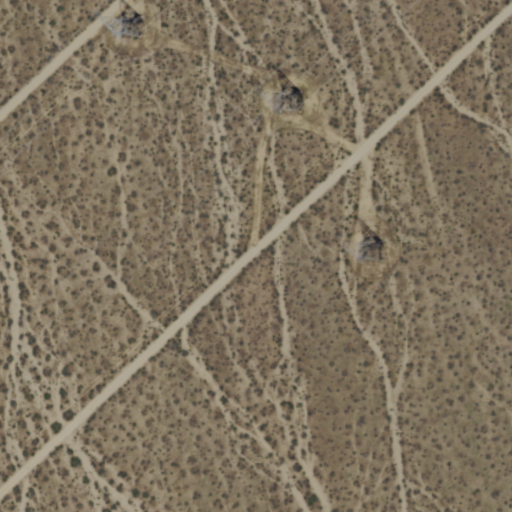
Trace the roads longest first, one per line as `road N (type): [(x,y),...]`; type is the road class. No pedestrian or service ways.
road 1 (track): [(0,497),(511,6)]
road 2 (track): [(120,0),(0,115)]
